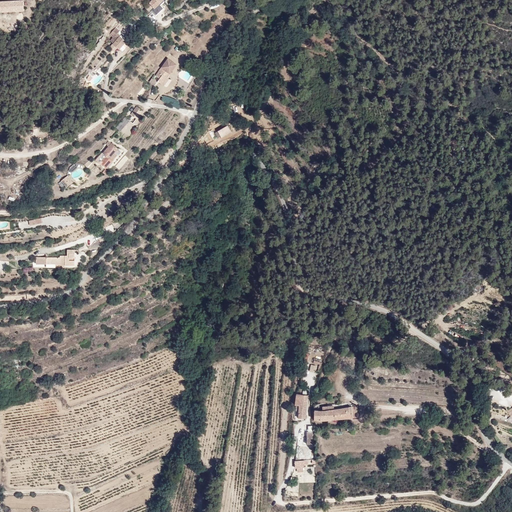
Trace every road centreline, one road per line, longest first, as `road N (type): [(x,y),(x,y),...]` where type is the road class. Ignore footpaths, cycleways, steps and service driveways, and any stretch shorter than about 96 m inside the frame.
road 1 (tertiary): [(205,161),(235,147),(271,174),(302,289),(391,312),(466,364),(481,429),(511,465)]
road 2 (tertiary): [(162,172),(235,31),(272,0)]
road 3 (tertiary): [(0,306),(75,288),(131,228)]
